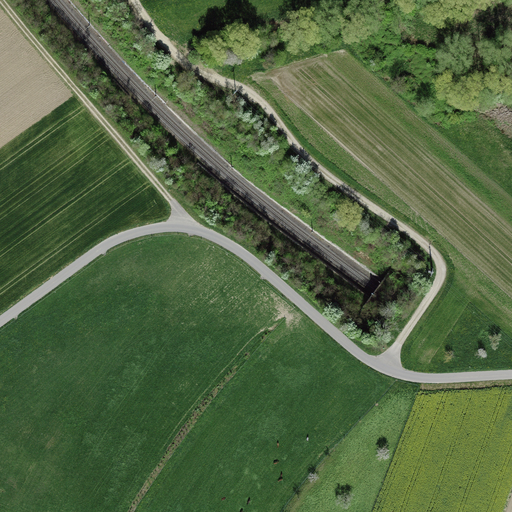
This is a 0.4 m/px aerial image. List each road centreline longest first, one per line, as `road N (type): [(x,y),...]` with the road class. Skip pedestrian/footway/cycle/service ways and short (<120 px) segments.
road 1 (unclassified): [(511,375),(429,378),(381,367),(248,258),(182,228),(111,241),(0,321)]
road 2 (track): [(133,0),(151,34),(185,65),(244,92),(304,159),(426,251),(434,290),(381,367)]
road 3 (track): [(0,1),(169,198),(182,228)]
